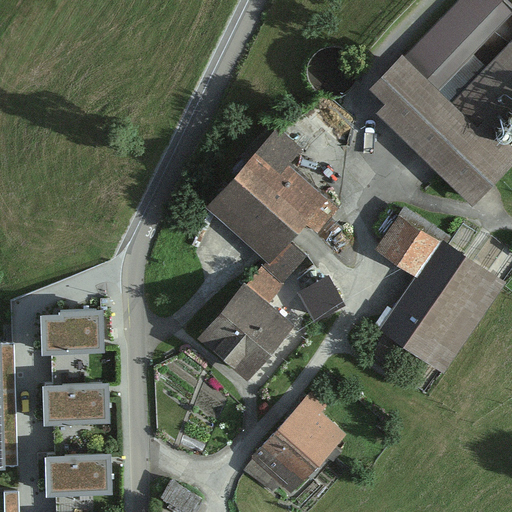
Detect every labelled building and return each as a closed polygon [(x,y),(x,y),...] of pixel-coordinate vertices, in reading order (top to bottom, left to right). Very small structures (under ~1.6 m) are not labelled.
[(511,142),(500,131),(511,118),(511,3),(508,0),(452,0),(368,90),(387,108),(377,119),(475,210),(511,169),(511,142)] [(279,132),(209,214),(277,271),(333,205),(289,168),(302,152),(279,132)] [(378,333),(446,376),(505,283),(398,216),(377,250),(415,274),(378,333)] [(346,310),(332,281),(300,296),(314,325),(346,310)] [(247,286),(199,342),(250,386),(298,330),(247,286)] [(109,346),(108,308),(52,309),(53,347),(109,346)] [(110,416),(109,378),(53,379),(54,417),(110,416)] [(307,399),(253,458),(293,495),(347,435),(307,399)] [(111,488),(110,450),(54,451),(55,489),(111,488)] [(18,511),(18,489),(4,489),(4,511),(18,511)]
